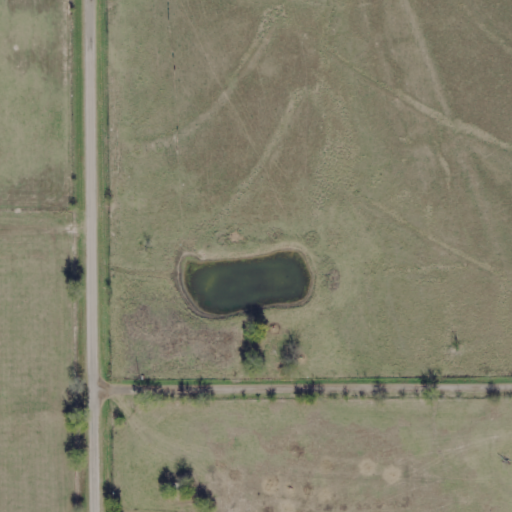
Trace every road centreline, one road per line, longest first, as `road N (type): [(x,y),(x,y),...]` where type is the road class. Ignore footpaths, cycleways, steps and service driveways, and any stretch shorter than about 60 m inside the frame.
road 1 (residential): [(103,511),(98,0)]
road 2 (residential): [(102,392),(511,390)]
